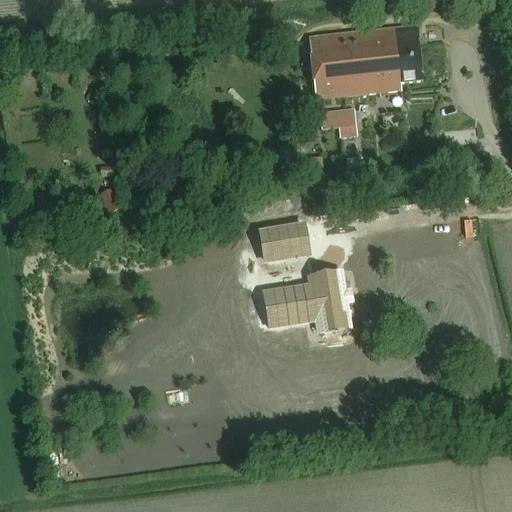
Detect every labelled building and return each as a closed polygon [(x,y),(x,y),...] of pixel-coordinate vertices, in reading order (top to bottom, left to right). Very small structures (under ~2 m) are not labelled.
[(400,94),(399,87),(424,85),(418,31),(309,43),(315,104),(400,94)] [(318,117),(320,135),(337,133),(338,143),(355,141),(352,113),(318,117)] [(118,179),(118,169),(100,170),(101,179),(118,179)] [(262,237),(267,265),(306,258),(301,231),(262,237)] [(318,335),(347,331),(339,279),(310,284),(318,335)] [(194,356),(162,358),(163,378),(195,376),(194,356)]
